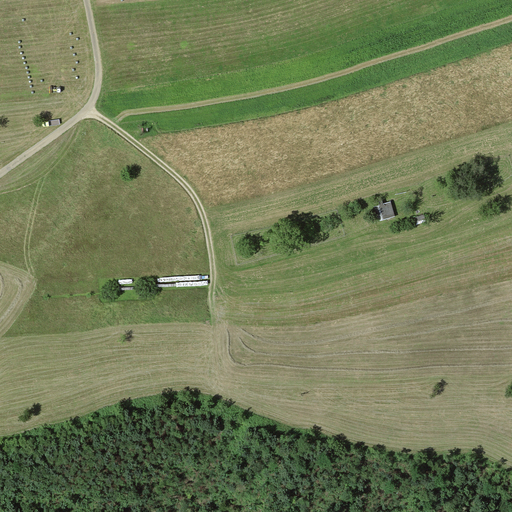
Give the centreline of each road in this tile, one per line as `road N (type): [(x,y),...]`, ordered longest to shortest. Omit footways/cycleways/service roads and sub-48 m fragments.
road 1 (track): [(213,309),(198,200),(139,141),(91,109)]
road 2 (track): [(86,0),(99,78),(91,109),(0,173)]
